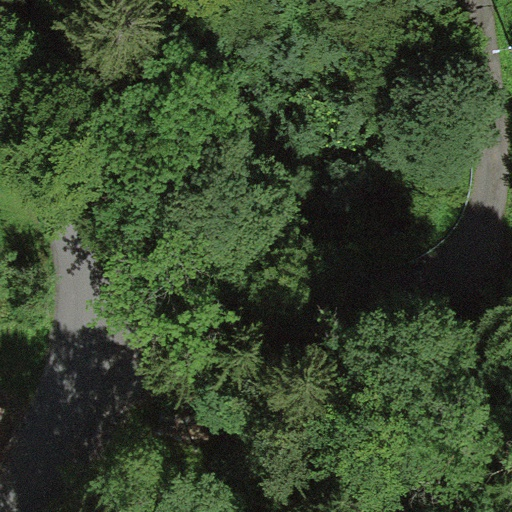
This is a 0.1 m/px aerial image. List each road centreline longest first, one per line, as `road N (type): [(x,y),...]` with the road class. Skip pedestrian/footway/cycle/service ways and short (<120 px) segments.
road 1 (track): [(83,250),(195,249),(351,286),(406,286),(441,273),(467,245),(480,200),(484,0)]
road 2 (residential): [(0,509),(55,425),(80,337),(83,250),(0,87)]
